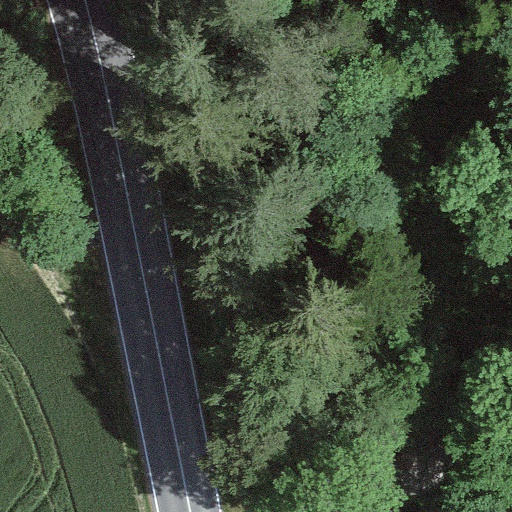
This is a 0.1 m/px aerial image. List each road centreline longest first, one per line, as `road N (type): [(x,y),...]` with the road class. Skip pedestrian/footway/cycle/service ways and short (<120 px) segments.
road 1 (secondary): [(82,0),(192,511)]
road 2 (track): [(511,455),(424,469),(374,511)]
